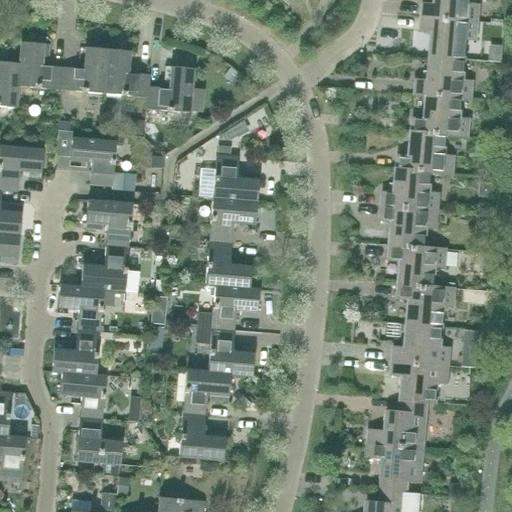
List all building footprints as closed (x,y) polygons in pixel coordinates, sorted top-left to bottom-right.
[(470,5),(470,0),(435,0),(435,6),(423,5),(422,18),(477,24),(479,6),(470,5)] [(476,41),(477,24),(422,18),(420,32),(432,33),(430,58),(465,61),(467,40),(476,41)] [(41,67),(43,45),(20,43),(18,65),(19,65),(17,87),(17,88),(60,91),(62,68),(41,67)] [(103,95),(107,51),(85,49),(83,70),(62,68),(60,91),(103,95)] [(127,74),(129,52),(107,51),(103,95),(146,98),(147,88),(148,76),(127,74)] [(463,81),(465,61),(430,58),(428,82),(416,81),(415,96),(427,97),(427,96),(462,99),(462,100),(471,100),(472,82),(463,81)] [(19,65),(18,65),(0,63),(0,107),(15,109),(17,88),(17,87),(19,65)] [(189,114),(192,70),(170,68),(168,89),(147,88),(146,98),(145,110),(189,114)] [(462,100),(462,99),(427,96),(427,97),(425,120),(413,119),(412,133),(447,136),(446,137),(467,138),(469,120),(460,119),(462,100)] [(446,137),(447,136),(412,133),(410,157),(398,156),(397,170),(431,173),(431,174),(452,176),(454,157),(445,156),(446,137)] [(88,185),(111,187),(112,179),(112,172),(115,143),(71,139),(69,162),(90,164),(88,185)] [(40,173),(42,151),(0,147),(0,191),(16,193),(18,172),(40,173)] [(236,179),(238,158),(215,156),(211,200),(256,203),(258,181),(236,179)] [(431,174),(431,173),(397,170),(395,194),(383,193),(381,207),(437,212),(438,195),(429,194),(431,174)] [(112,172),(112,179),(111,187),(111,191),(124,192),(133,193),(134,174),(112,172)] [(0,191),(0,234),(18,236),(20,214),(0,212),(0,196),(0,191)] [(254,225),(256,203),(211,200),(208,243),(231,245),(232,224),(254,225)] [(127,249),(131,205),(87,201),(85,224),(107,226),(105,247),(127,249)] [(436,230),(437,212),(381,207),(380,221),(392,222),(390,246),(425,250),(425,249),(427,229),(436,230)] [(0,257),(17,259),(18,236),(0,234),(0,257)] [(229,265),(231,245),(208,243),(204,287),(214,287),(248,290),(249,289),(250,267),(229,265)] [(425,249),(425,250),(390,246),(389,260),(401,261),(399,285),(434,289),(434,288),(435,268),(444,269),(446,251),(425,249)] [(124,292),(127,249),(105,247),(103,268),(82,266),(80,288),(102,290),(102,291),(124,292)] [(434,288),(434,289),(399,285),(398,299),(410,300),(408,325),(442,328),(444,307),(453,308),(455,290),(434,288)] [(80,288),(58,286),(56,309),(78,310),(76,331),(99,333),(102,291),(102,290),(80,288)] [(249,289),(248,290),(214,287),(212,316),(198,314),(197,329),(233,332),(235,311),(257,313),(258,290),(249,289)] [(441,348),(442,328),(408,325),(406,349),(394,348),(393,362),(448,367),(450,349),(441,348)] [(232,353),(233,332),(197,329),(195,343),(209,344),(207,373),(230,375),(251,377),(253,355),(232,353)] [(95,376),(99,333),(76,331),(74,352),(53,350),(51,373),(61,374),(61,373),(95,376)] [(447,384),(448,367),(393,362),(391,375),(403,377),(401,401),(427,403),(427,404),(436,405),(438,383),(447,384)] [(207,373),(185,371),(182,415),(204,416),(206,395),(228,397),(230,375),(207,373)] [(95,376),(61,373),(61,374),(59,396),(80,398),(79,418),(101,420),(105,377),(95,376)] [(17,391),(18,410),(34,409),(33,390),(17,391)] [(0,436),(7,438),(7,437),(10,394),(0,392),(0,436)] [(427,404),(427,403),(401,401),(400,413),(387,412),(386,433),(369,431),(368,444),(423,449),(427,404)] [(203,437),(204,416),(182,415),(178,458),(222,462),(224,439),(203,437)] [(100,442),(101,420),(79,418),(75,462),(119,466),(121,443),(100,442)] [(7,437),(7,438),(0,436),(0,480),(20,482),(24,438),(7,437)] [(420,482),(423,449),(368,444),(366,458),(383,459),(381,492),(406,494),(407,481),(420,482)] [(114,477),(115,476),(115,467),(103,466),(103,475),(114,477)] [(404,511),(406,494),(381,492),(379,504),(367,503),(366,511),(404,511)] [(100,494),(99,511),(112,511),(114,511),(116,495),(100,494)] [(201,511),(203,502),(191,501),(158,499),(157,511),(201,511)]
